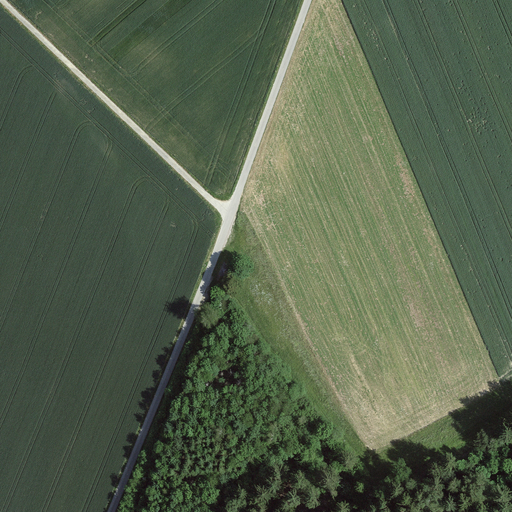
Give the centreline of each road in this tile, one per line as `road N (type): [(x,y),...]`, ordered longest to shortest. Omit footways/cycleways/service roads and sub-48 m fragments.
road 1 (unclassified): [(113,511),(207,284),(309,0)]
road 2 (track): [(230,219),(4,0)]
